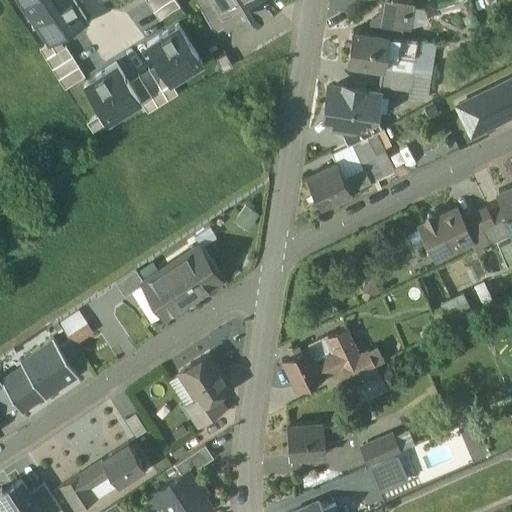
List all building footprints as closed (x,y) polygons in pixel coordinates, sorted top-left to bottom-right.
[(86,16),(76,0),(41,0),(35,4),(43,16),(38,19),(50,38),(86,16)] [(177,0),(149,0),(159,16),(180,3),(177,0)] [(215,2),(214,0),(196,0),(202,9),(215,2)] [(214,0),(215,2),(226,23),(251,10),(245,0),(214,0)] [(406,3),(388,0),(382,4),(381,16),(377,15),(371,19),(369,32),(387,34),(387,35),(399,37),(401,24),(403,25),(404,17),(406,17),(407,12),(405,10),(406,3)] [(226,23),(215,2),(202,9),(212,28),(216,29),(226,23)] [(178,23),(147,43),(158,60),(170,80),(189,68),(186,64),(199,56),(178,23)] [(369,32),(352,29),(347,62),(382,67),(383,67),(383,66),(385,52),(387,35),(387,34),(369,32)] [(62,34),(40,47),(65,87),(86,74),(62,34)] [(399,37),(387,35),(385,52),(414,56),(416,39),(399,37)] [(414,56),(385,52),(383,66),(411,70),(414,56)] [(225,53),(216,58),(222,70),(232,65),(225,53)] [(128,78),(149,111),(178,93),(170,80),(158,60),(128,78)] [(85,82),(105,114),(118,106),(122,111),(140,99),(116,62),(85,82)] [(411,70),(383,66),(383,67),(382,67),(383,68),(380,85),(409,89),(411,70)] [(472,132),(511,112),(511,72),(456,100),(472,132)] [(363,87),(345,85),(345,87),(334,85),(332,98),(327,97),(324,117),(335,118),(334,125),(344,126),(350,127),(361,120),(363,123),(374,115),(377,113),(380,92),(363,90),(363,87)] [(361,120),(350,127),(344,126),(343,133),(347,144),(352,142),(366,135),(382,127),(374,115),(363,123),(361,120)] [(366,135),(352,142),(362,161),(372,156),(376,154),(366,135)] [(376,154),(372,156),(381,176),(394,169),(385,150),(376,154)] [(372,156),(362,161),(364,167),(371,181),(381,176),(372,156)] [(335,161),(306,176),(321,206),(350,192),(343,177),(335,161)] [(364,167),(343,177),(350,192),(371,181),(364,167)] [(511,183),(497,190),(504,208),(502,209),(508,225),(511,223),(511,183)] [(456,207),(437,216),(428,213),(424,223),(420,225),(428,242),(425,251),(434,254),(435,256),(470,238),(472,237),(463,219),(456,207)] [(487,207),(475,213),(489,241),(501,236),(487,207)] [(489,241),(475,213),(463,219),(472,237),(470,238),(475,248),(489,241)] [(511,231),(500,237),(511,261),(511,260),(511,231)] [(142,281),(143,283),(163,312),(164,315),(216,280),(203,261),(203,262),(193,247),(142,281)] [(134,268),(114,282),(123,296),(131,291),(143,283),(142,281),(134,268)] [(143,283),(131,291),(151,320),(163,312),(143,283)] [(86,323),(67,336),(73,346),(92,333),(86,323)] [(357,354),(345,327),(326,336),(333,351),(340,365),(347,378),(375,364),(368,349),(357,354)] [(22,411),(40,399),(78,374),(54,338),(20,359),(23,364),(19,366),(1,378),(17,403),(22,411)] [(333,351),(315,359),(308,345),(301,348),(298,343),(292,346),(295,351),(282,357),(296,386),(340,365),(333,351)] [(208,352),(180,371),(197,398),(200,403),(215,393),(229,384),(208,352)] [(385,389),(375,364),(347,378),(358,401),(385,389)] [(0,408),(3,412),(17,403),(1,378),(0,377),(0,408)] [(215,393),(200,403),(197,398),(187,405),(198,423),(223,406),(215,393)] [(337,421),(286,425),(288,456),(324,454),(323,438),(339,436),(337,421)] [(393,434),(360,448),(367,464),(400,450),(393,434)] [(127,441),(101,458),(110,472),(118,483),(144,466),(127,441)] [(205,443),(175,463),(181,473),(187,469),(189,472),(213,456),(205,443)] [(101,458),(79,472),(88,486),(110,472),(101,458)] [(370,469),(379,490),(404,479),(395,458),(370,469)] [(181,473),(150,493),(159,507),(164,503),(169,511),(198,511),(210,504),(189,472),(187,469),(181,473)] [(88,486),(79,472),(60,485),(76,510),(96,497),(88,486)] [(3,491),(1,487),(0,487),(0,511),(41,511),(42,511),(29,491),(21,479),(3,491)] [(63,511),(43,482),(29,491),(42,511),(41,511),(63,511)] [(319,500),(291,511),(324,511),(322,507),(319,500)] [(338,511),(334,502),(322,507),(324,511),(338,511)]
